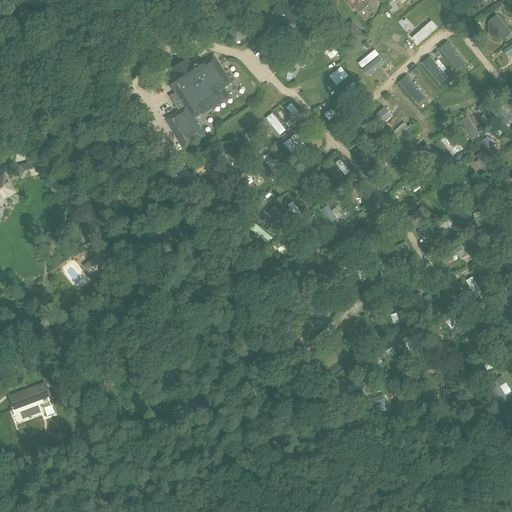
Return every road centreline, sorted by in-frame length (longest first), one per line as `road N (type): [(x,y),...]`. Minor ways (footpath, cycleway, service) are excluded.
road 1 (track): [(100,511),(368,437),(89,83)]
road 2 (unknown): [(189,26),(199,42),(243,57),(303,109),(449,286)]
road 3 (track): [(0,137),(225,0)]
